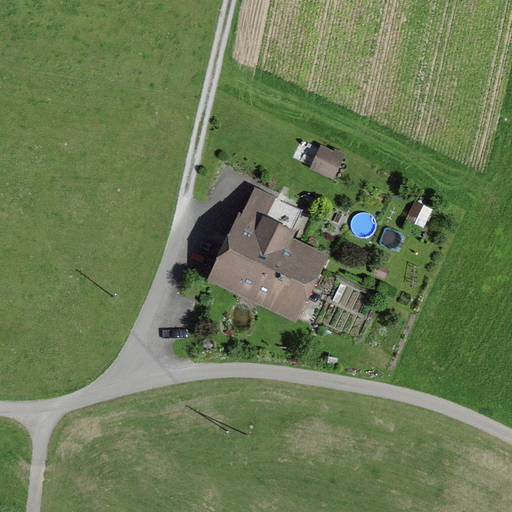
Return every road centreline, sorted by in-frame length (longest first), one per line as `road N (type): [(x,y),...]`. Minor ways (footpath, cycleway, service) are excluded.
road 1 (unclassified): [(0,406),(42,407),(124,384),(231,369),(423,399),(511,436)]
road 2 (track): [(124,384),(145,330),(226,0)]
